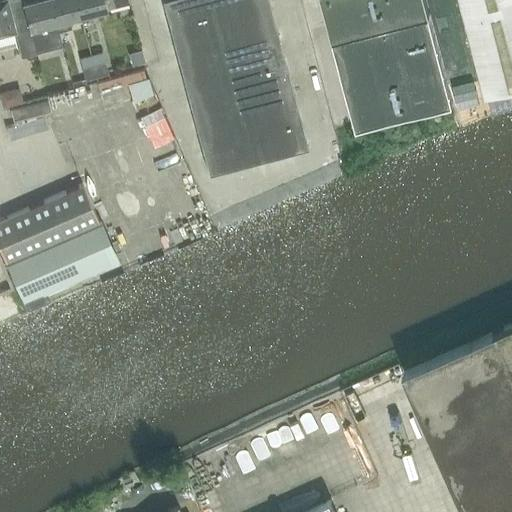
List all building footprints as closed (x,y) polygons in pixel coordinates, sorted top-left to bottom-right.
[(23,3),(22,0),(0,0),(0,35),(14,32),(20,55),(36,51),(23,3)] [(61,45),(57,30),(49,0),(33,0),(23,3),(36,51),(61,45)] [(68,18),(80,15),(76,0),(49,0),(57,30),(70,27),(68,18)] [(129,1),(129,0),(76,0),(80,15),(106,8),(106,7),(129,1)] [(162,0),(170,28),(211,17),(206,0),(162,0)] [(206,0),(211,17),(269,2),(268,0),(206,0)] [(425,0),(322,0),(356,128),(453,102),(425,0)] [(511,90),(511,0),(458,0),(484,98),(511,90)] [(218,46),(277,31),(269,2),(211,17),(218,46)] [(178,57),(218,46),(211,17),(170,28),(178,57)] [(277,31),(218,46),(225,69),(229,85),(287,69),(277,31)] [(184,80),(225,69),(218,46),(178,57),(184,80)] [(96,75),(107,72),(104,61),(93,64),(96,75)] [(85,78),(96,75),(93,64),(81,67),(85,78)] [(231,92),(229,85),(225,69),(184,80),(190,103),(231,92)] [(236,112),(294,96),(287,69),(229,85),(231,92),(236,112)] [(237,115),(236,112),(231,92),(190,103),(196,126),(237,115)] [(243,139),(259,134),(277,129),(301,123),(294,96),(236,112),(237,115),(243,139)] [(47,98),(10,108),(13,119),(50,109),(47,98)] [(202,149),(221,144),(240,139),(243,139),(237,115),(196,126),(202,149)] [(28,119),(31,133),(46,130),(43,116),(28,119)] [(277,129),(283,153),(308,147),(301,123),(277,129)] [(265,158),(283,153),(277,129),(259,134),(265,158)] [(246,163),(265,158),(259,134),(243,139),(240,139),(246,163)] [(228,168),(246,163),(240,139),(221,144),(228,168)] [(209,173),(228,168),(221,144),(202,149),(209,173)] [(81,182),(0,218),(0,249),(5,261),(22,301),(27,311),(45,303),(40,293),(115,260),(98,221),(81,182)] [(511,511),(511,322),(403,372),(466,511),(511,511)] [(332,435),(377,429),(373,400),(311,408),(311,409),(284,412),(288,440),(317,436),(315,424),(330,422),(332,435)] [(335,511),(330,499),(301,511),(335,511)]
